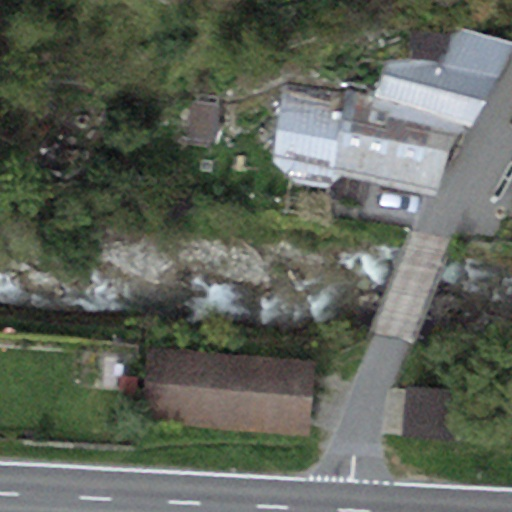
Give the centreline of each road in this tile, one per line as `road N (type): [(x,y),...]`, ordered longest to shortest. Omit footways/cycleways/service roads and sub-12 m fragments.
road 1 (unclassified): [(348,507),(391,333),(432,229),(511,86)]
road 2 (primary): [(0,490),(348,507)]
